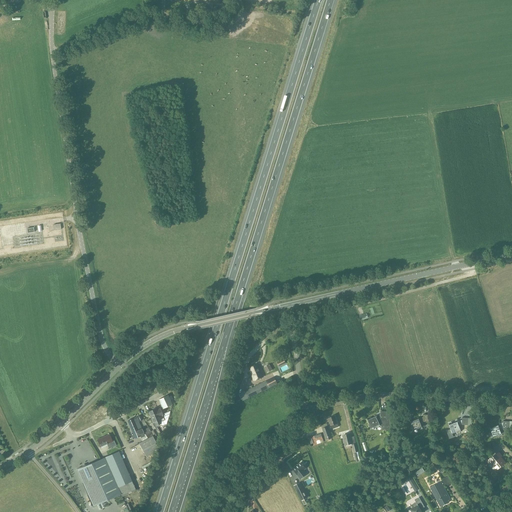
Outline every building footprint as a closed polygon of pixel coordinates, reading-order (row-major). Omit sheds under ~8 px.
[(254,381),(263,377),(258,364),(249,368),(254,381)] [(269,365),(264,368),(267,373),(272,370),(269,365)] [(266,382),(246,392),(249,398),(269,388),(266,382)] [(163,409),(172,405),(168,396),(159,400),(163,409)] [(156,409),(152,411),(159,425),(163,433),(164,432),(170,411),(164,414),(165,415),(164,416),(164,418),(165,418),(166,420),(163,420),(164,422),(161,424),(160,422),(161,422),(161,420),(159,417),(163,415),(160,410),(157,411),(156,409)] [(159,425),(152,411),(148,412),(153,423),(155,427),(156,429),(159,434),(159,435),(163,433),(159,425)] [(380,415),(368,420),(370,425),(369,425),(371,429),(371,428),(372,428),(380,425),(382,430),(390,430),(390,412),(380,412),(380,415)] [(425,426),(423,422),(429,422),(429,415),(423,415),(423,417),(410,422),(413,431),(422,427),(425,426)] [(131,429),(140,425),(139,422),(142,420),(140,416),(137,417),(133,419),(128,421),(131,429)] [(335,416),(328,418),(331,426),(332,426),(333,429),(338,427),(337,424),(335,416)] [(473,419),(468,418),(462,418),(462,420),(449,425),(452,434),(461,431),(459,426),(462,425),(465,425),(465,429),(467,429),(467,432),(472,433),(473,419)] [(503,421),(503,424),(490,429),(493,437),(501,434),(502,435),(508,432),(508,429),(509,429),(509,422),(503,421)] [(141,428),(140,425),(131,429),(134,435),(131,437),(133,440),(135,439),(140,437),(141,438),(145,436),(142,428),(141,428)] [(143,430),(148,439),(139,443),(146,457),(158,451),(159,448),(153,436),(148,427),(143,430)] [(332,438),(328,427),(322,429),(326,441),(332,438)] [(353,444),(350,434),(343,436),(346,445),(353,444)] [(97,440),(100,447),(107,444),(109,449),(116,446),(114,441),(112,442),(109,435),(97,440)] [(360,462),(356,444),(352,444),(356,463),(360,462)] [(105,458),(77,470),(93,507),(121,495),(122,496),(133,490),(131,485),(133,485),(132,482),(119,451),(105,458)] [(499,452),(488,460),(496,470),(505,463),(501,457),(502,456),(499,452)] [(311,480),(303,470),(299,465),(293,469),(297,475),(300,478),(302,476),(307,483),(311,480)] [(419,490),(410,475),(406,477),(415,492),(419,490)] [(441,482),(431,488),(433,492),(434,491),(439,499),(437,500),(441,507),(449,502),(447,499),(449,497),(447,494),(446,495),(442,487),(443,486),(445,485),(447,486),(452,484),(448,476),(443,479),(443,481),(441,482)] [(297,491),(302,500),(307,498),(302,488),(297,491)] [(242,507),(248,502),(244,498),(238,503),(242,507)] [(414,508),(410,510),(411,511),(421,511),(420,510),(425,507),(419,498),(415,500),(416,503),(413,505),(414,508)]
